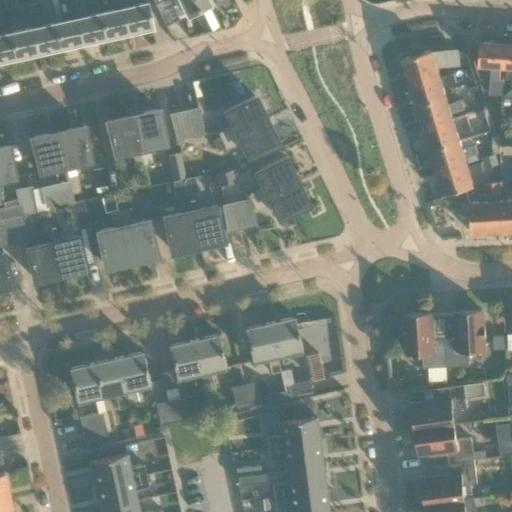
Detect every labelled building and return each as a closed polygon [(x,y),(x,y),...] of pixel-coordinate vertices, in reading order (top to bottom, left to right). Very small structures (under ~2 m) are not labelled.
[(55,22),(60,46),(83,41),(73,0),(63,0),(66,11),(67,11),(68,19),(55,22)] [(81,0),(73,0),(83,41),(105,36),(100,12),(86,15),(84,6),(83,7),(81,0)] [(100,12),(105,36),(128,32),(121,0),(111,0),(113,9),(100,12)] [(129,0),(121,0),(128,32),(151,27),(145,2),(131,6),(129,0)] [(209,3),(207,0),(162,0),(155,4),(164,22),(177,16),(172,5),(180,2),(186,15),(209,3)] [(30,20),(32,27),(37,51),(60,46),(55,22),(42,25),(37,2),(27,4),(30,20)] [(22,21),(30,20),(27,4),(18,6),(22,21)] [(32,27),(9,32),(15,56),(37,51),(32,27)] [(0,59),(15,56),(9,32),(0,34),(0,59)] [(500,67),(503,67),(505,44),(480,42),(478,65),(491,66),(490,79),(499,79),(500,67)] [(511,44),(505,44),(503,67),(508,67),(507,80),(511,80),(511,44)] [(402,59),(409,81),(439,72),(437,68),(458,66),(457,50),(432,53),(432,50),(402,59)] [(409,81),(416,104),(445,95),(443,86),(456,82),(454,73),(440,77),(439,72),(409,81)] [(503,85),(504,80),(499,79),(490,79),(490,93),(503,94),(503,85)] [(511,96),(511,85),(503,85),(503,94),(503,96),(511,96)] [(416,104),(422,126),(452,117),(451,113),(464,109),(461,99),(448,103),(445,95),(416,104)] [(220,137),(222,140),(266,119),(254,96),(225,110),(233,125),(218,132),(220,137)] [(198,106),(185,109),(190,135),(203,132),(198,106)] [(158,109),(132,115),(144,165),(152,163),(149,147),(165,144),(158,109)] [(185,109),(171,112),(177,138),(190,135),(185,109)] [(144,165),(132,115),(107,121),(115,155),(131,151),(135,167),(144,165)] [(454,122),(452,117),(422,126),(429,149),(459,139),(457,131),(470,127),(467,118),(454,122)] [(266,119),(222,140),(225,147),(226,148),(241,141),(248,157),(277,142),(266,119)] [(57,132),(71,193),(72,193),(80,191),(74,164),(90,160),(82,126),(57,132)] [(71,193),(57,132),(32,137),(39,172),(54,169),(57,182),(40,186),(45,207),(74,200),(72,193),(71,193)] [(222,140),(220,137),(213,140),(218,151),(225,147),(222,140)] [(462,148),(459,139),(429,149),(436,171),(466,162),(465,156),(478,152),(475,144),(462,148)] [(8,146),(0,147),(0,208),(4,208),(0,190),(0,180),(15,177),(8,146)] [(185,176),(179,152),(168,155),(173,179),(185,176)] [(485,167),(499,163),(496,154),(482,158),(485,167)] [(248,193),(252,201),(296,180),(284,157),(255,171),(263,186),(248,193)] [(466,162),(436,171),(443,193),(473,184),(470,175),(483,171),(481,163),(468,167),(466,162)] [(91,170),(96,188),(106,186),(102,168),(91,170)] [(219,186),(235,181),(231,170),(216,174),(219,186)] [(296,180),(252,201),(256,209),(271,202),(278,218),(307,203),(296,180)] [(501,181),(491,182),(495,232),(511,230),(511,199),(499,201),(498,194),(502,194),(501,181)] [(471,233),(495,232),(491,182),(483,183),(483,195),(487,195),(488,201),(469,203),(471,233)] [(20,204),(22,214),(35,211),(30,187),(16,190),(20,204)] [(194,193),(185,195),(197,245),(222,239),(220,229),(215,209),(214,205),(197,208),(194,193)] [(110,211),(117,210),(114,194),(101,197),(105,212),(110,211)] [(171,250),(197,245),(185,195),(176,196),(180,212),(163,216),(171,250)] [(249,199),(236,202),(241,226),(255,223),(249,199)] [(82,200),(73,202),(68,203),(74,227),(87,224),(82,200)] [(236,202),(223,205),(228,229),(241,226),(236,202)] [(4,208),(0,208),(0,218),(8,217),(21,214),(22,214),(20,204),(4,208)] [(127,207),(119,209),(130,260),(156,254),(148,219),(131,223),(127,207)] [(220,229),(227,227),(223,208),(215,209),(220,229)] [(105,265),(130,260),(119,209),(117,210),(110,211),(114,227),(97,231),(105,265)] [(21,214),(8,217),(13,241),(26,238),(21,214)] [(0,243),(13,241),(8,217),(0,218),(0,243)] [(57,223),(48,225),(59,273),(85,267),(77,235),(61,239),(57,223)] [(26,247),(34,279),(59,273),(48,225),(40,227),(43,243),(26,247)] [(0,286),(10,284),(3,252),(0,252),(0,286)] [(457,338),(445,339),(447,366),(470,365),(469,350),(484,349),(484,336),(486,336),(485,327),(483,327),(482,310),(456,312),(457,338)] [(445,339),(433,340),(432,313),(405,315),(406,332),(404,332),(405,341),(407,341),(407,353),(423,352),(424,367),(447,366),(445,339)] [(294,317),(269,322),(276,356),(301,350),(294,317)] [(252,361),(276,356),(269,322),(244,328),(252,361)] [(226,367),(218,334),(193,340),(201,373),(226,367)] [(176,379),(201,373),(193,340),(169,345),(176,379)] [(126,390),(128,402),(138,400),(135,388),(150,385),(142,351),(118,357),(126,390)] [(94,362),(101,396),(116,392),(118,404),(128,402),(126,390),(118,357),(94,362)] [(77,401),(101,396),(94,362),(69,367),(77,401)] [(288,385),(291,396),(311,392),(308,380),(288,385)] [(256,381),(243,384),(248,407),(261,404),(256,381)] [(243,384),(231,387),(236,410),(248,407),(243,384)] [(440,400),(412,403),(416,429),(454,424),(452,409),(467,407),(464,384),(438,388),(440,400)] [(172,423),(184,420),(182,411),(179,398),(167,400),(172,423)] [(154,403),(155,406),(159,425),(172,423),(167,400),(154,403)] [(278,411),(269,413),(270,422),(278,421),(279,421),(278,411)] [(100,412),(80,417),(83,428),(103,424),(100,412)] [(280,434),(266,436),(267,448),(319,441),(316,416),(279,421),(278,421),(280,434)] [(103,424),(83,428),(85,440),(86,440),(102,436),(106,435),(103,424)] [(456,439),(454,424),(416,429),(419,455),(447,451),(448,463),(474,460),(473,451),(471,437),(456,439)] [(319,441),(267,448),(269,459),(283,457),(285,470),(323,465),(319,441)] [(479,459),(486,458),(484,449),(473,451),(474,460),(479,459)] [(127,453),(89,461),(95,485),(146,474),(143,463),(129,466),(127,453)] [(481,471),(493,469),(491,457),(486,458),(479,459),(481,471)] [(423,479),(426,505),(464,499),(462,485),(477,483),(474,460),(448,463),(450,475),(423,479)] [(286,482),(272,484),(274,495),(326,488),(323,470),(323,465),(285,470),(286,482)] [(251,474),(250,466),(235,468),(236,475),(251,474)] [(0,472),(0,502),(10,500),(4,472),(0,472)] [(146,474),(95,485),(100,509),(137,501),(134,489),(148,486),(146,474)] [(328,511),(326,488),(274,495),(275,507),(290,505),(290,511),(328,511)] [(271,507),(270,497),(254,499),(255,509),(271,507)] [(426,505),(427,511),(476,511),(475,497),(464,499),(426,505)] [(0,502),(0,511),(12,511),(10,500),(0,502)] [(139,511),(137,501),(100,509),(100,511),(154,511),(154,510),(143,511),(139,511)]
